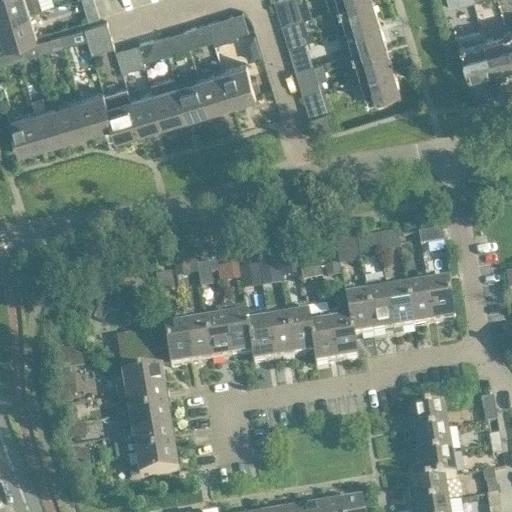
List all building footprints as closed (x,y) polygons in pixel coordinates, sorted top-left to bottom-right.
[(40,0),(0,0),(0,22),(31,13),(43,9),(40,0)] [(99,18),(94,0),(82,0),(89,21),(99,18)] [(304,18),(298,0),(282,0),(275,2),(282,25),(304,18)] [(379,21),(372,0),(364,0),(338,8),(339,13),(333,14),(338,33),(346,31),(379,21)] [(447,0),(450,9),(474,2),(473,0),(447,0)] [(471,16),(474,28),(491,23),(488,12),(471,16)] [(38,36),(31,13),(0,22),(0,32),(4,46),(38,36)] [(231,16),(208,23),(213,41),(237,34),(231,16)] [(311,42),(304,18),(282,25),(289,48),(306,43),(311,42)] [(386,44),(379,21),(346,31),(352,50),(351,51),(352,54),(386,44)] [(84,29),(92,54),(115,47),(107,22),(84,29)] [(213,41),(208,23),(186,30),(191,48),(213,41)] [(191,48),(186,30),(162,37),(168,55),(191,48)] [(493,72),(484,39),(481,30),(457,36),(469,78),(493,72)] [(511,66),(511,50),(507,31),(503,32),(504,34),(484,39),(493,72),(511,66)] [(70,33),(61,36),(64,47),(74,44),(70,33)] [(64,47),(61,36),(51,39),(54,50),(64,47)] [(168,55),(162,37),(140,44),(145,61),(159,57),(168,55)] [(313,66),(306,43),(289,48),(296,72),(313,66)] [(145,61),(140,44),(116,51),(121,69),(122,72),(146,65),(144,62),(145,61)] [(393,67),(386,44),(352,54),(353,58),(355,58),(360,76),(393,67)] [(24,47),(14,50),(18,61),(28,58),(24,47)] [(0,66),(18,61),(14,50),(0,54),(0,66)] [(246,64),(222,71),(232,104),(256,96),(246,64)] [(314,67),(313,66),(296,72),(303,94),(320,88),(318,83),(328,80),(323,65),(314,67)] [(400,91),(393,67),(360,76),(366,96),(365,96),(366,101),(400,91)] [(232,104),(222,71),(200,78),(209,110),(232,104)] [(209,110),(200,78),(177,85),(187,117),(209,110)] [(187,117),(177,85),(154,92),(164,124),(187,117)] [(327,113),(320,88),(303,94),(310,118),(312,125),(309,125),(312,135),(333,130),(327,113)] [(141,131),(131,99),(127,89),(105,95),(108,106),(107,106),(113,124),(112,124),(116,139),(141,131)] [(113,124),(107,106),(108,106),(105,95),(104,91),(80,99),(90,131),(112,124),(113,124)] [(164,124),(154,92),(131,99),(141,131),(164,124)] [(90,131),(80,99),(57,105),(67,138),(90,131)] [(67,138),(57,105),(34,112),(44,145),(67,138)] [(44,145),(34,112),(9,120),(19,152),(44,145)] [(419,234),(421,247),(444,243),(442,230),(419,234)] [(300,260),(279,263),(281,276),(296,273),(295,268),(301,267),(300,260)] [(209,265),(198,267),(198,274),(199,277),(211,275),(209,265)] [(238,265),(218,269),(221,285),(241,282),(239,270),(238,265)] [(258,266),(240,268),(240,269),(243,285),(260,282),(258,267),(258,266)] [(322,268),(301,271),(303,281),(323,278),(322,268)] [(455,321),(448,282),(436,284),(434,276),(426,277),(433,325),(455,321)] [(433,325),(426,277),(417,279),(419,287),(408,289),(414,328),(433,325)] [(414,328),(408,289),(395,291),(394,282),(386,284),(394,331),(414,328)] [(394,331),(386,284),(377,285),(379,294),(368,295),(374,334),(394,331)] [(374,334),(368,295),(355,298),(354,289),(345,291),(350,321),(351,321),(353,338),(354,338),(374,334)] [(126,302),(119,310),(131,320),(138,313),(126,302)] [(99,306),(93,320),(102,324),(108,310),(99,306)] [(253,355),(247,317),(245,307),(225,310),(233,358),(252,355),(253,355)] [(315,354),(311,327),(307,307),(298,308),(300,317),(289,319),(295,358),(314,355),(315,354)] [(233,358),(225,310),(216,312),(217,320),(206,322),(213,361),(233,358)] [(295,358),(289,319),(276,321),(275,312),(267,313),(275,361),(295,358)] [(275,361),(267,313),(247,317),(253,355),(252,355),(254,365),(275,361)] [(357,360),(354,338),(353,338),(351,321),(350,321),(339,323),(338,314),(329,316),(337,363),(357,360)] [(213,361),(206,322),(194,324),(193,316),(185,317),(193,365),(213,361)] [(337,363),(329,316),(320,317),(322,325),(311,327),(315,354),(314,355),(316,366),(337,363)] [(193,365),(185,317),(176,319),(177,328),(166,329),(171,359),(170,360),(171,368),(193,365)] [(170,360),(171,359),(166,329),(116,338),(123,377),(160,371),(159,361),(170,360)] [(165,391),(162,370),(160,371),(123,377),(114,378),(118,399),(165,391)] [(71,375),(58,377),(61,397),(74,395),(71,375)] [(168,410),(165,391),(118,399),(119,407),(128,405),(130,417),(168,410)] [(486,424),(497,421),(493,398),(481,400),(486,424)] [(411,436),(412,436),(448,430),(444,406),(407,412),(410,429),(414,428),(415,435),(411,436)] [(75,410),(64,412),(66,427),(78,425),(75,410)] [(124,410),(95,414),(96,427),(126,423),(124,410)] [(172,431),(168,410),(130,417),(132,429),(123,431),(124,439),(172,431)] [(86,425),(66,429),(68,442),(88,438),(86,425)] [(452,454),(448,430),(412,436),(414,452),(418,452),(419,459),(416,459),(416,460),(452,454)] [(175,451),(172,431),(124,439),(127,458),(136,457),(175,451)] [(488,437),(490,447),(501,445),(500,435),(488,437)] [(503,455),(501,445),(490,447),(491,457),(503,455)] [(88,451),(70,454),(73,467),(90,464),(88,451)] [(179,472),(175,451),(136,457),(138,469),(130,471),(131,480),(179,472)] [(456,478),(452,454),(416,460),(418,476),(422,476),(423,482),(423,483),(444,479),(445,480),(456,478)] [(494,471),(483,473),(485,483),(486,483),(489,496),(498,495),(496,482),(495,481),(494,471)] [(449,503),(445,480),(444,479),(423,483),(423,482),(408,485),(411,501),(414,501),(415,508),(412,509),(449,503)] [(363,511),(362,502),(342,505),(342,511),(363,511)] [(450,511),(449,503),(412,509),(412,511),(450,511)]
